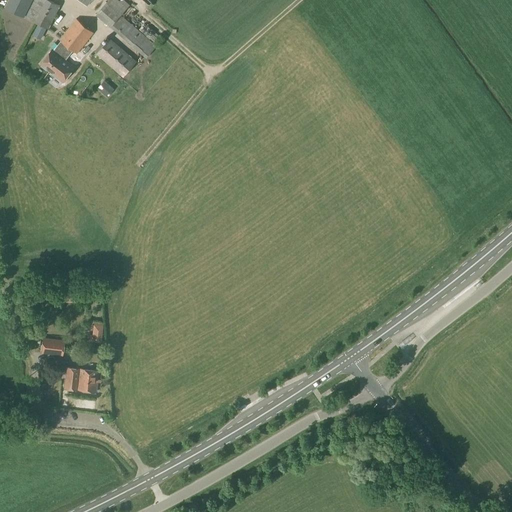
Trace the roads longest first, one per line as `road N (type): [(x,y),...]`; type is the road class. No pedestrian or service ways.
road 1 (primary): [(85,511),(350,357)]
road 2 (unclassified): [(375,390),(150,511)]
road 3 (primary): [(350,357),(511,232)]
road 4 (unclassified): [(511,267),(375,390)]
road 5 (unclassified): [(480,511),(375,390)]
road 6 (unknown): [(60,421),(115,442),(163,505)]
